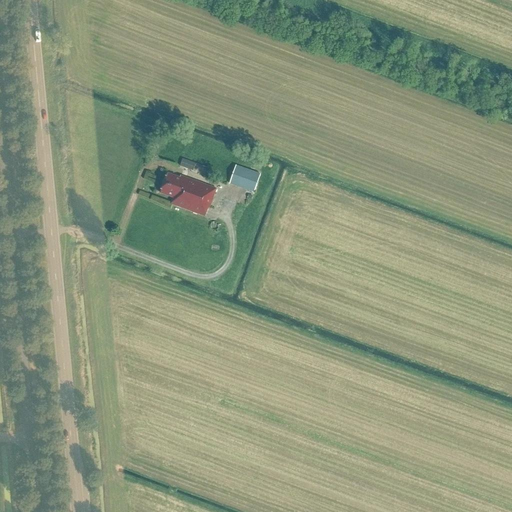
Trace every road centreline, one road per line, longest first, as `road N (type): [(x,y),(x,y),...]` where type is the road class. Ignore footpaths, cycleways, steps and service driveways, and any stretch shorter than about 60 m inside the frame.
road 1 (primary): [(77,511),(29,0)]
road 2 (unclassified): [(36,511),(0,124)]
